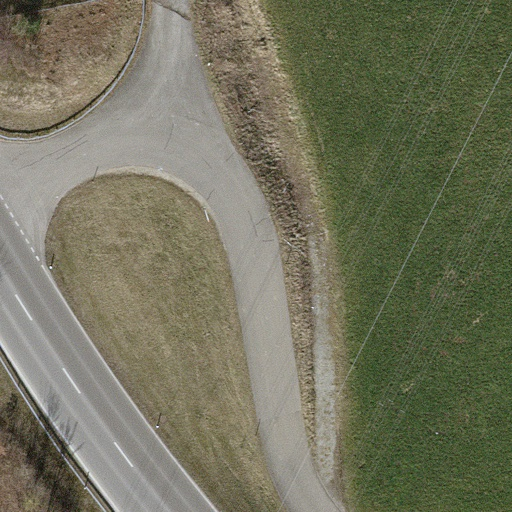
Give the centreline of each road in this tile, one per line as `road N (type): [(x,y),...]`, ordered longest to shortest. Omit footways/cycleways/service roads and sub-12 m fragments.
road 1 (track): [(322,511),(288,443),(256,249),(236,197),(164,129),(0,202)]
road 2 (track): [(246,0),(318,222),(329,511)]
road 3 (trunk): [(131,511),(47,0)]
road 4 (trunk): [(7,0),(91,511)]
road 5 (trunk): [(252,511),(192,0)]
road 6 (primary): [(0,267),(168,511)]
road 7 (track): [(164,129),(165,0)]
